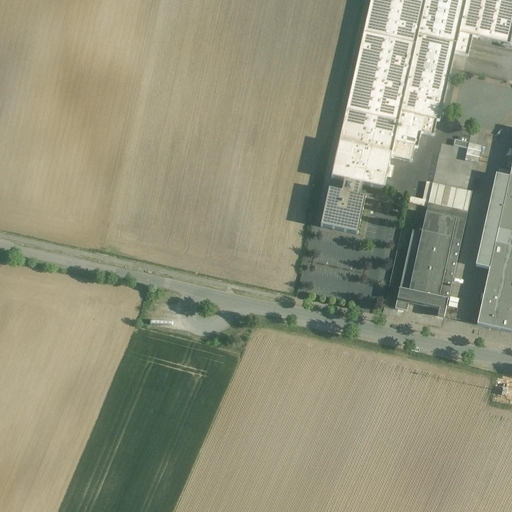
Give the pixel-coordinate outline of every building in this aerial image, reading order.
[(370,0),(336,155),(389,167),(391,159),(394,144),(425,0),(370,0)] [(425,0),(394,144),(415,149),(418,150),(421,135),(424,120),(437,122),(439,123),(455,55),(466,0),(425,0)] [(511,35),(511,0),(466,0),(455,55),(468,58),(472,38),(504,45),(510,46),(511,38),(511,35)] [(437,122),(424,120),(421,135),(433,137),(437,122)] [(469,144),(455,141),(454,147),(467,150),(469,144)] [(415,149),(394,144),(391,159),(411,164),(415,149)] [(389,167),(336,155),(331,179),(363,186),(384,191),(389,167)] [(482,303),(477,326),(511,333),(511,166),(509,179),(489,270),(483,296),(482,303)] [(496,176),(475,267),(489,270),(509,179),(496,176)] [(363,186),(344,182),(341,194),(328,191),(320,228),(357,236),(365,199),(360,198),(363,186)] [(472,193),(432,185),(424,224),(421,223),(419,233),(412,231),(408,251),(417,253),(422,233),(461,242),(472,193)] [(461,242),(422,233),(417,253),(408,251),(395,310),(405,312),(407,303),(410,293),(448,301),(461,242)] [(448,301),(410,293),(407,303),(439,310),(438,317),(444,319),(446,308),(448,301)] [(458,310),(446,308),(444,319),(455,321),(458,310)]
